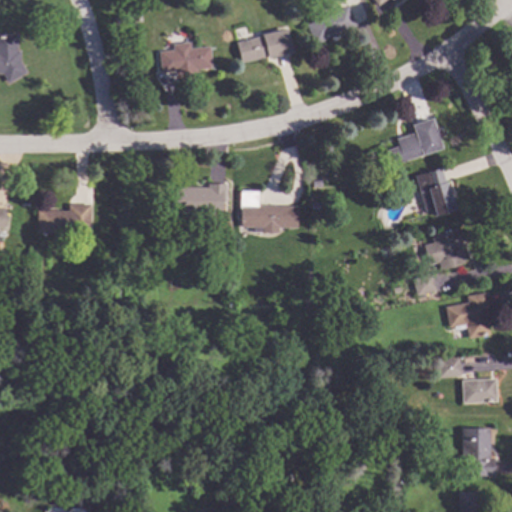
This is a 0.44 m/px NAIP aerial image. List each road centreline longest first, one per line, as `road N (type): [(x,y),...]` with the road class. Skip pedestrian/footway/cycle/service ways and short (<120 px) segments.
road 1 (residential): [(511,0),(451,55),(312,115),(222,136),(0,141)]
road 2 (residential): [(451,55),(511,188)]
road 3 (residential): [(80,0),(98,68),(101,141)]
